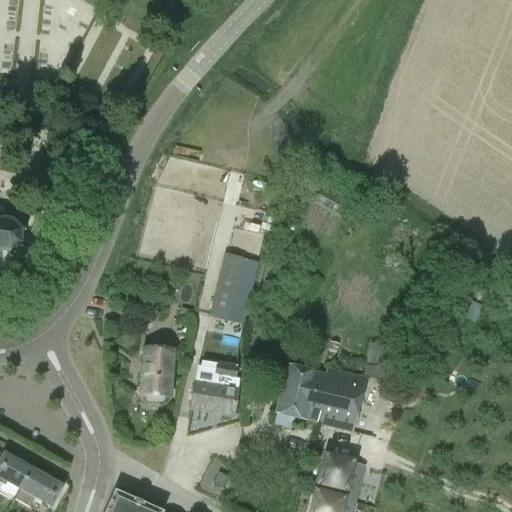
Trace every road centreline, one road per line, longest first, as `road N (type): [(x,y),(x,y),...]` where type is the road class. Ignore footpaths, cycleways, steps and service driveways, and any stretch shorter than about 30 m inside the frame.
road 1 (unclassified): [(51,346),(87,301),(114,215),(167,103),(255,0)]
road 2 (unknown): [(511,504),(420,467),(259,427),(196,456),(175,497)]
road 3 (tertiary): [(96,461),(95,419),(51,346)]
